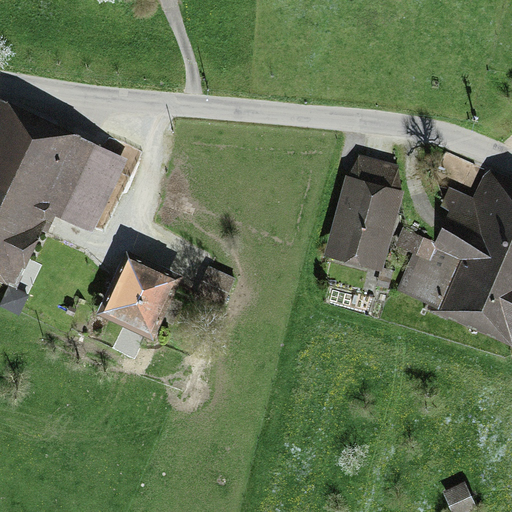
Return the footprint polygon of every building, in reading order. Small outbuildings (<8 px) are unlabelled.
[(89,225),(119,160),(69,138),(8,108),(0,124),(0,265),(10,270),(32,223),(29,222),(39,202),(89,225)] [(389,166),(363,159),(338,248),(372,257),(393,187),(389,166)] [(511,193),(483,180),(475,200),(451,189),(446,202),(455,206),(439,243),(404,229),(397,244),(415,251),(400,289),(428,302),(431,295),(511,328),(511,193)] [(149,328),(172,279),(129,259),(107,308),(149,328)] [(234,279),(209,267),(197,293),(222,305),(234,279)] [(29,295),(8,285),(0,302),(0,306),(19,316),(29,295)] [(462,485),(445,493),(454,511),(461,511),(472,507),(462,485)]
